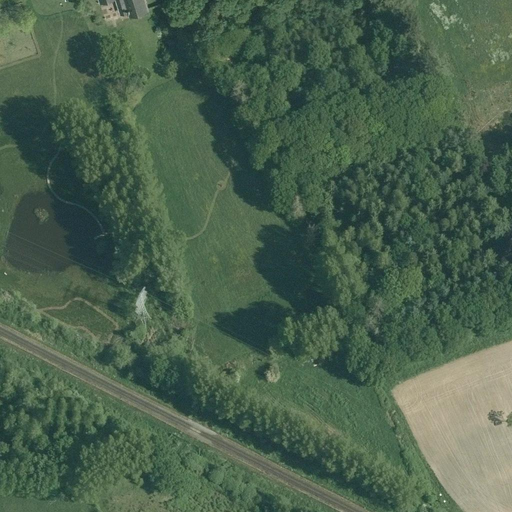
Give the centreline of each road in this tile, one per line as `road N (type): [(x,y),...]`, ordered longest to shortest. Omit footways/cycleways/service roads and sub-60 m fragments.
road 1 (track): [(366,329),(208,30),(200,0)]
road 2 (track): [(211,409),(259,369),(294,354),(366,329),(393,336),(511,288)]
road 3 (track): [(393,0),(511,271)]
road 4 (track): [(0,489),(65,487),(170,455)]
